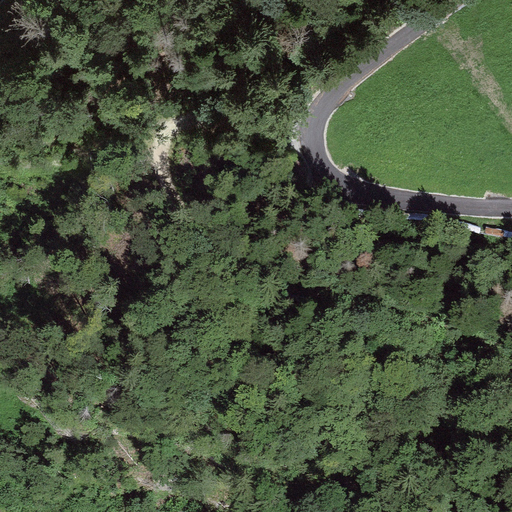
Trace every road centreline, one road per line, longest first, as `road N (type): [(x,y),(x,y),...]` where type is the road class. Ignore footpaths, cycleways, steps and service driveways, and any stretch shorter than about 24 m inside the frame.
road 1 (track): [(511,373),(457,333),(303,289),(201,238),(158,160),(156,143),(166,130),(187,122),(317,123)]
road 2 (track): [(511,210),(368,194),(343,186),(319,162),(317,123),(335,90),(451,0)]
